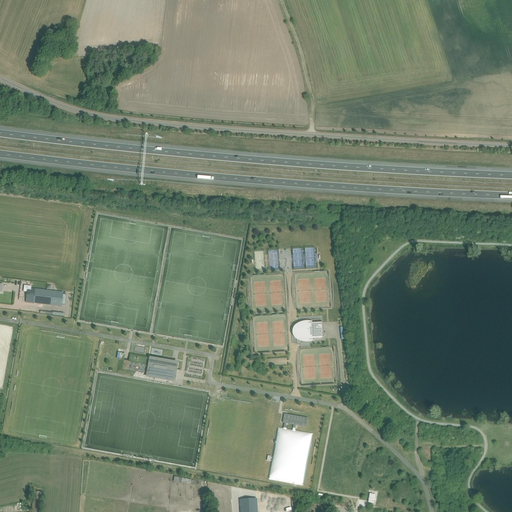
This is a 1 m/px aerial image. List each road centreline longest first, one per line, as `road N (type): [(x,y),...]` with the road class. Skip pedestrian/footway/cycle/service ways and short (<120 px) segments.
road 1 (secondary): [(511,146),(121,120),(76,111),(0,78)]
road 2 (motorway): [(0,154),(264,182),(511,196)]
road 3 (motorway): [(511,172),(0,131)]
road 4 (track): [(311,135),(303,63),(281,0)]
